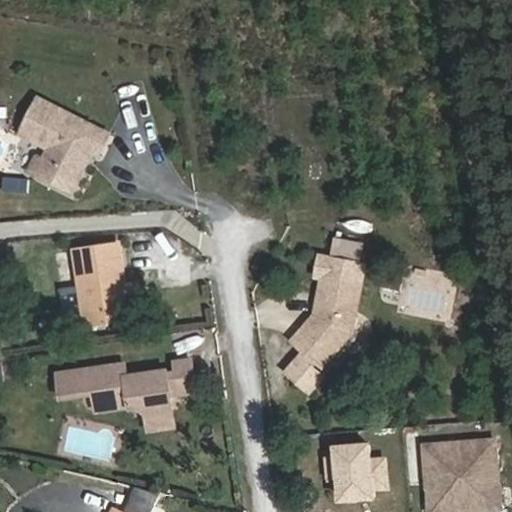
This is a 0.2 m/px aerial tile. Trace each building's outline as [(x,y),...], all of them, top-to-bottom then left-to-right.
[(97,152),(107,134),(38,98),(19,132),(48,147),(44,155),(45,159),(37,174),(68,191),(82,164),(81,159),(87,147),(91,149),(97,152)] [(82,164),(91,149),(87,147),(81,159),(82,164)] [(37,174),(45,159),(36,154),(28,170),(37,174)] [(118,274),(113,245),(69,251),(72,265),(81,325),(124,318),(123,311),(119,286),(118,274)] [(353,318),(357,288),(319,283),(316,312),(353,318)] [(135,309),(131,284),(119,286),(123,311),(135,309)] [(321,368),(350,336),(353,318),(316,312),(314,321),(294,343),(305,353),(315,363),(321,368)] [(315,363),(305,353),(299,358),(310,369),(315,363)] [(308,393),(321,379),(310,369),(299,358),(286,373),(308,393)] [(193,391),(188,361),(173,364),(174,371),(164,372),(164,369),(124,375),(122,365),(56,374),(60,398),(92,393),(95,410),(133,405),(145,413),(170,410),(168,394),(193,391)] [(172,425),(170,410),(145,413),(147,429),(172,425)] [(484,511),(502,511),(497,443),(427,449),(432,502),(473,499),(474,511),(484,511)] [(474,511),(473,499),(432,502),(432,511),(474,511)]
